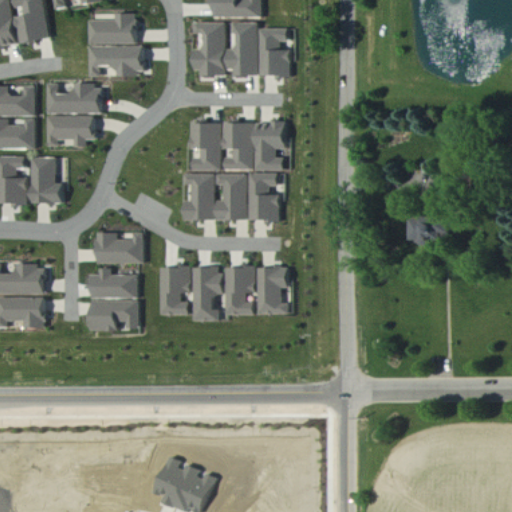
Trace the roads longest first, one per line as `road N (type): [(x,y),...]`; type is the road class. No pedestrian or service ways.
road 1 (residential): [(351,393),(351,0)]
road 2 (residential): [(0,391),(351,393)]
road 3 (residential): [(173,0),(175,94),(127,141),(90,216),(66,231),(0,230)]
road 4 (residential): [(351,393),(511,391)]
